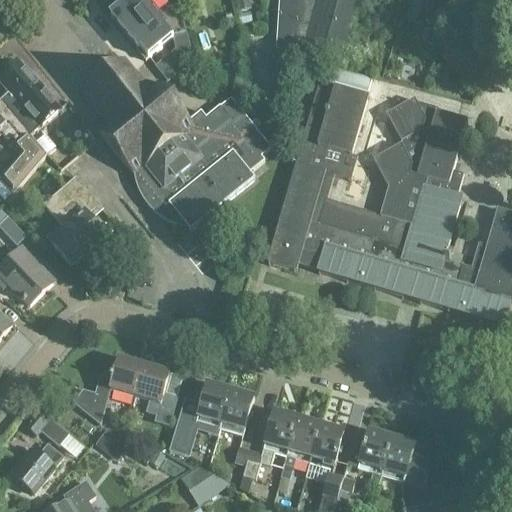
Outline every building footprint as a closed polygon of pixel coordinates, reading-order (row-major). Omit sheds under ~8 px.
[(157,3),(159,0),(102,0),(98,4),(146,64),(173,42),(187,39),(179,9),(165,13),(157,3)] [(251,12),(249,0),(235,0),(238,15),(251,12)] [(279,0),(276,54),(312,63),(342,71),(360,0),(279,0)] [(432,32),(427,45),(439,49),(444,36),(432,32)] [(364,60),(370,37),(354,33),(348,56),(364,60)] [(0,85),(24,114),(16,122),(30,140),(60,114),(42,94),(44,91),(34,79),(32,82),(20,68),(9,77),(7,74),(0,80),(0,85)] [(319,274),(318,277),(504,332),(511,304),(511,217),(498,214),(487,250),(479,248),(472,273),(449,266),(450,263),(444,262),(461,204),(457,202),(464,179),(453,176),(468,126),(436,116),(437,112),(416,106),(415,103),(387,118),(402,146),(402,147),(401,149),(373,163),(389,192),(381,219),(326,203),(333,179),(351,184),(358,161),(352,160),(369,101),(367,100),(373,82),(328,69),(323,87),(319,86),(302,146),(303,147),(267,268),(297,277),(299,268),(319,274)] [(182,104),(112,155),(126,173),(139,164),(174,211),(179,208),(193,228),(262,177),(255,167),(281,148),(240,91),(214,110),(210,104),(192,117),(182,104)] [(16,122),(8,113),(0,120),(0,140),(1,140),(19,160),(0,182),(0,184),(13,199),(47,159),(30,140),(16,122)] [(91,224),(88,227),(83,221),(98,208),(76,182),(44,210),(66,235),(51,248),(71,271),(105,241),(91,224)] [(26,243),(7,223),(0,229),(0,234),(17,252),(26,243)] [(0,274),(0,279),(24,305),(30,311),(54,288),(21,254),(0,274)] [(0,345),(13,331),(0,319),(0,305),(2,303),(0,301),(0,345)] [(120,364),(114,385),(101,381),(96,398),(84,395),(74,408),(101,430),(112,395),(136,403),(145,371),(120,364)] [(171,379),(145,371),(136,403),(150,407),(147,416),(159,419),(157,427),(170,430),(178,404),(165,400),(171,379)] [(231,396),(208,389),(197,427),(200,428),(210,431),(208,437),(219,440),(221,434),(231,396)] [(243,441),(254,403),(231,396),(221,434),(243,441)] [(37,442),(40,437),(59,452),(69,440),(40,416),(26,433),(37,442)] [(298,424),(275,418),(265,456),(286,462),(287,462),(298,424)] [(197,427),(179,422),(170,455),(190,461),(200,428),(197,427)] [(321,431),(298,424),(287,462),(286,462),(284,470),(285,470),(294,472),(295,465),(298,465),(311,469),(312,464),(321,431)] [(321,431),(312,464),(311,469),(333,476),(344,438),(321,431)] [(107,458),(118,444),(107,435),(96,450),(107,458)] [(384,471),(393,443),(370,436),(360,469),(373,473),(371,478),(373,478),(371,486),(379,488),(382,481),(384,471)] [(416,450),(393,443),(384,471),(382,481),(383,476),(395,480),(394,484),(404,487),(403,492),(405,511),(407,511),(424,509),(422,493),(424,494),(431,467),(412,461),(416,450)] [(39,461),(32,455),(21,468),(24,471),(14,483),(34,500),(55,475),(55,474),(63,464),(48,451),(39,461)] [(236,464),(248,468),(252,456),(240,453),(236,464)] [(156,454),(150,465),(158,471),(165,460),(156,454)] [(248,468),(241,493),(249,496),(253,483),(256,484),(261,469),(263,460),(252,456),(248,468)] [(200,470),(181,484),(200,510),(231,489),(200,470)] [(291,485),(294,472),(285,470),(282,483),(291,485)] [(330,480),(320,511),(335,511),(340,495),(341,495),(344,484),(330,480)] [(352,499),(356,487),(344,484),(341,495),(352,499)]
